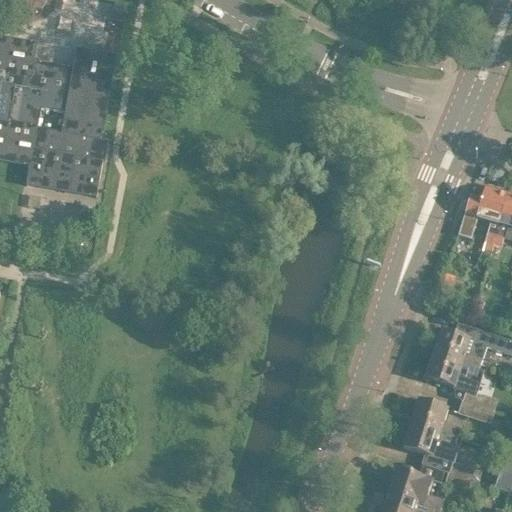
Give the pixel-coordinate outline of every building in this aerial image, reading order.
[(120,18),(123,3),(113,1),(111,16),(120,18)] [(0,161),(28,166),(24,186),(94,198),(101,162),(100,162),(102,152),(97,152),(114,56),(75,49),(72,67),(33,60),(36,44),(0,38),(0,161)] [(497,224),(507,193),(498,190),(498,188),(487,184),(486,187),(483,186),(479,197),(468,194),(455,234),(468,238),(475,217),(489,222),(480,250),(488,253),(491,244),(497,224)] [(511,194),(507,193),(497,224),(491,244),(502,247),(504,239),(511,241),(511,194)] [(38,249),(36,263),(45,264),(48,251),(38,249)] [(472,308),(468,320),(478,323),(482,311),(472,308)] [(438,329),(430,353),(477,368),(484,346),(511,354),(511,339),(455,322),(451,333),(438,329)] [(482,369),(477,368),(430,353),(423,378),(451,387),(451,389),(462,393),(460,401),(491,411),(494,399),(475,393),(482,369)] [(416,399),(408,423),(455,438),(458,426),(442,421),(446,408),(416,399)] [(491,411),(460,401),(456,413),(487,422),(491,411)] [(455,438),(408,423),(401,447),(423,454),(419,464),(446,473),(469,480),(473,468),(451,461),(454,451),(453,444),(455,438)] [(394,469),(387,493),(439,510),(443,498),(435,496),(439,483),(425,479),(394,469)] [(511,474),(499,470),(494,487),(508,492),(511,479),(511,474)] [(465,492),(469,480),(446,473),(442,485),(465,492)] [(470,484),(467,491),(482,495),(484,488),(470,484)] [(438,511),(439,510),(387,493),(380,511),(438,511)]
